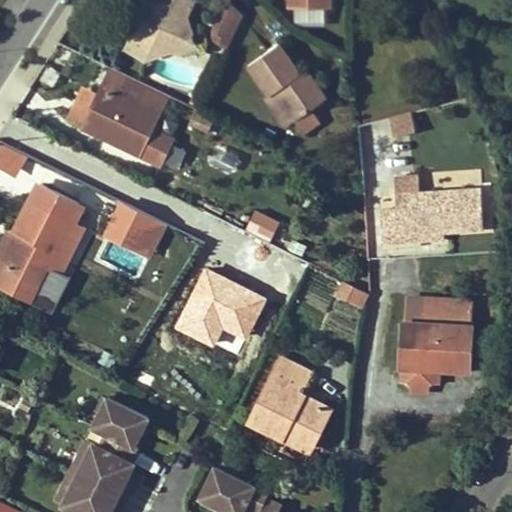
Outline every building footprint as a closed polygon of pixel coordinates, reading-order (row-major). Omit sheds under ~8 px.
[(135,0),(126,0),(130,12),(125,23),(132,39),(126,49),(145,59),(170,50),(176,52),(184,37),(193,35),(187,16),(193,0),(192,0),(173,0),(172,2),(166,0),(159,0),(138,7),(135,0)] [(289,0),(290,7),(330,8),(329,0),(289,0)] [(235,5),(221,33),(232,39),(243,14),(235,5)] [(232,39),(221,33),(218,40),(229,45),(232,39)] [(193,35),(184,37),(176,52),(182,56),(198,51),(193,35)] [(248,65),(270,96),(275,93),(296,121),(328,97),(307,68),(300,72),(279,43),(248,65)] [(125,78),(116,94),(140,105),(147,89),(125,78)] [(83,127),(160,165),(172,140),(153,131),(161,115),(140,105),(116,94),(102,87),(83,127)] [(270,96),(266,99),(287,128),(296,121),(275,93),(270,96)] [(409,109),(386,116),(392,135),(415,128),(409,109)] [(0,165),(16,175),(28,154),(0,138),(0,165)] [(171,143),(166,163),(179,167),(185,146),(171,143)] [(17,233),(24,236),(8,269),(40,284),(80,204),(42,184),(17,233)] [(399,210),(383,211),(386,246),(445,242),(444,231),(480,229),(477,190),(398,195),(399,210)] [(123,202),(114,220),(117,222),(147,236),(153,223),(156,218),(123,202)] [(253,207),(244,228),(271,239),(280,218),(253,207)] [(154,239),(160,226),(153,223),(147,236),(154,239)] [(17,233),(1,265),(8,269),(24,236),(17,233)] [(8,269),(1,265),(0,267),(0,282),(32,299),(40,284),(8,269)] [(338,281),(335,299),(365,304),(368,286),(338,281)] [(447,372),(448,362),(471,363),(475,300),(423,298),(422,323),(404,322),(401,366),(437,368),(437,372),(447,372)] [(314,445),(331,410),(299,393),(309,371),(281,357),(249,423),(283,440),(286,432),(314,445)] [(471,363),(448,362),(447,372),(471,374),(471,363)] [(511,395),(502,395),(500,418),(511,418),(511,395)] [(142,418),(104,400),(91,426),(104,433),(97,448),(84,440),(74,461),(80,464),(72,482),(65,479),(55,498),(83,511),(106,511),(108,509),(113,511),(116,511),(131,482),(121,479),(126,469),(129,465),(124,462),(131,446),(129,445),(142,418)] [(310,454),(314,445),(286,432),(283,440),(310,454)] [(252,488),(211,468),(197,497),(226,511),(277,511),(273,510),(272,511),(266,511),(257,507),(263,498),(250,491),(252,488)] [(134,474),(126,469),(121,479),(131,482),(134,474)] [(0,511),(21,511),(0,501),(0,511)]
